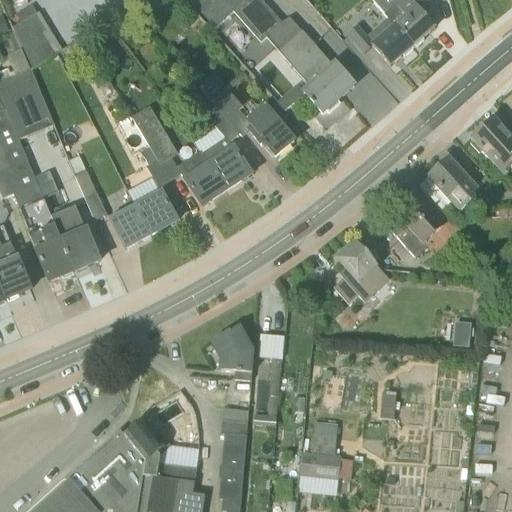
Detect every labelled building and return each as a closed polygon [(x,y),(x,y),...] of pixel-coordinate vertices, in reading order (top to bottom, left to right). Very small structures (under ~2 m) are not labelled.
[(203,18),(222,1),(221,0),(191,0),(189,2),(203,18)] [(223,0),(222,1),(203,18),(214,30),(234,13),(248,0),(223,0)] [(248,0),(234,13),(243,24),(264,5),(259,0),(248,0)] [(403,0),(385,16),(394,26),(393,27),(413,49),(414,51),(423,42),(422,41),(435,29),(419,12),(418,10),(430,0),(403,0)] [(243,24),(252,34),(273,15),(264,5),(243,24)] [(16,16),(21,25),(38,15),(32,6),(16,16)] [(21,25),(13,30),(21,42),(46,27),(39,14),(38,15),(21,25)] [(267,39),(283,26),(273,15),(252,34),(261,44),(266,38),(267,39)] [(0,16),(0,36),(9,33),(2,16),(0,16)] [(279,54),(280,55),(303,34),(290,19),(283,26),(267,39),(279,53),(279,54)] [(21,42),(28,55),(54,40),(46,27),(21,42)] [(356,28),(347,37),(350,41),(364,56),(373,48),(390,69),(403,57),(405,59),(414,51),(413,49),(393,27),(382,36),(377,30),(367,39),(361,32),(356,28)] [(332,67),(303,34),(280,55),(309,87),(301,94),(314,109),(315,108),(322,116),(354,88),(341,73),(334,65),(332,67)] [(36,68),(62,53),(54,40),(28,55),(36,68)] [(12,57),(6,59),(15,79),(30,73),(21,52),(21,53),(12,57)] [(30,74),(0,86),(0,96),(20,144),(53,130),(30,74)] [(215,77),(199,89),(208,99),(211,103),(240,136),(241,138),(243,140),(249,134),(264,152),(265,151),(268,149),(275,158),(275,159),(294,144),(282,128),(264,107),(259,111),(258,110),(245,120),(239,112),(243,109),(229,93),(226,89),(215,77)] [(190,81),(183,87),(191,96),(198,91),(190,81)] [(162,88),(158,91),(164,99),(167,96),(162,88)] [(27,163),(20,144),(0,96),(0,194),(3,201),(14,196),(37,187),(27,163)] [(211,103),(201,112),(216,130),(224,139),(201,154),(227,193),(251,177),(240,160),(230,145),(240,136),(211,103)] [(227,193),(201,154),(177,170),(172,161),(179,157),(151,109),(132,120),(149,149),(157,162),(170,184),(181,177),(202,209),(227,193)] [(511,143),(506,137),(493,122),(471,141),(473,143),(470,145),(503,181),(507,177),(506,176),(511,170),(511,143)] [(148,167),(157,162),(149,149),(140,154),(148,167)] [(86,173),(87,173),(80,158),(69,163),(75,179),(86,173)] [(449,161),(421,187),(443,212),(450,205),(460,216),(476,201),(473,198),(481,191),(477,186),(464,171),(461,174),(449,161)] [(148,167),(147,169),(159,190),(170,184),(157,162),(148,167)] [(95,224),(108,218),(86,173),(75,179),(86,201),(85,201),(95,224)] [(51,220),(37,187),(14,196),(27,227),(25,228),(49,285),(74,275),(51,220)] [(421,187),(392,212),(404,226),(393,236),(406,251),(416,261),(428,250),(425,246),(446,228),(444,226),(449,221),(442,213),(443,212),(421,187)] [(135,207),(151,238),(177,224),(161,194),(135,207)] [(126,252),(151,238),(135,207),(109,221),(126,252)] [(51,220),(74,275),(99,264),(85,231),(82,232),(73,210),(51,220)] [(0,232),(0,290),(5,303),(7,303),(18,298),(30,293),(23,274),(11,246),(5,231),(0,232)] [(344,281),(333,290),(348,307),(358,298),(365,305),(372,299),(368,295),(386,279),(370,260),(356,245),(338,261),(346,270),(339,276),(344,281)] [(457,349),(472,349),(473,326),(457,325),(457,349)] [(254,355),(239,330),(230,335),(230,334),(225,337),(226,337),(212,345),(222,362),(221,373),(235,374),(234,382),(251,383),(253,355),(254,355)] [(282,362),(284,340),(261,338),(259,360),(274,362),(282,362)] [(282,362),(274,362),(268,419),(276,419),(282,362)] [(305,418),(306,403),(296,402),(295,418),(305,418)] [(222,474),(243,476),(249,413),(224,411),(222,437),(231,437),(230,448),(225,447),(222,474)] [(276,419),(268,419),(255,417),(254,427),(275,429),(276,419)] [(144,478),(195,485),(197,471),(159,465),(160,459),(170,449),(160,436),(157,438),(144,422),(124,439),(146,464),(144,478)] [(314,426),(313,439),(336,440),(337,428),(314,426)] [(146,464),(124,439),(120,434),(74,475),(106,511),(140,511),(144,478),(146,464)] [(335,457),(336,440),(313,439),(312,439),(311,454),(311,455),(335,457)] [(278,454),(275,476),(290,479),(294,456),(278,454)] [(338,481),(341,461),(304,457),(301,477),(338,481)] [(240,511),(243,476),(222,474),(220,501),(224,502),(222,511),(240,511)] [(106,511),(74,475),(32,511),(106,511)] [(194,496),(195,485),(144,478),(140,511),(202,511),(205,498),(194,496)]
